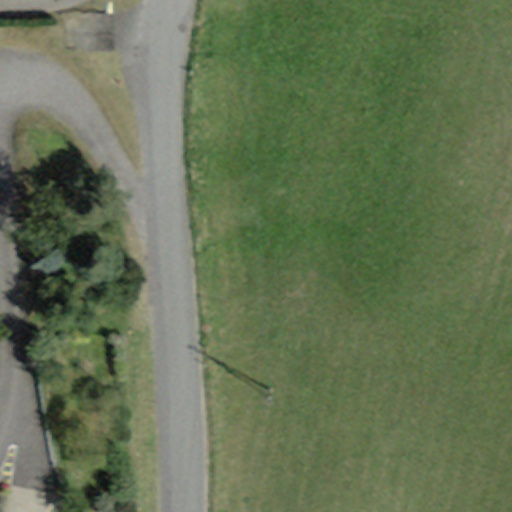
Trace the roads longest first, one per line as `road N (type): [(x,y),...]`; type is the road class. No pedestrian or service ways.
road 1 (residential): [(183,511),(166,214)]
road 2 (residential): [(0,67),(25,60),(50,68),(149,216),(166,214)]
road 3 (residential): [(0,427),(9,359),(0,188)]
road 4 (residential): [(166,214),(162,73),(171,0)]
